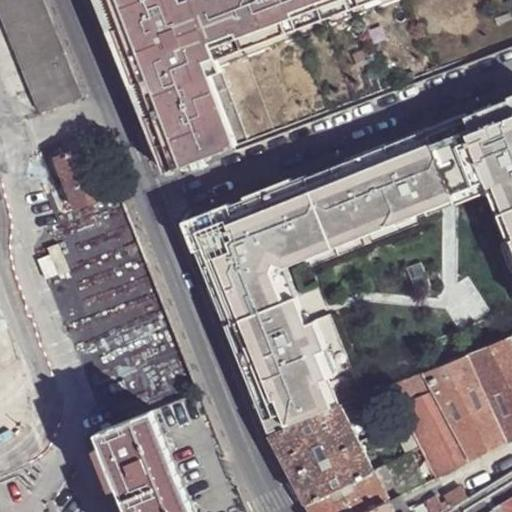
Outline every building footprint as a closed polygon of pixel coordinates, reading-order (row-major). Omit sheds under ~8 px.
[(0,0),(0,12),(40,115),(83,98),(75,78),(66,56),(43,0),(0,0)] [(388,0),(99,0),(137,94),(169,173),(211,157),(238,147),(209,68),(388,0)] [(511,0),(388,0),(209,68),(238,147),(314,118),(338,110),(341,109),(436,74),(473,60),(511,45),(511,0)] [(230,325),(300,297),(298,292),(288,267),(310,258),(306,248),(359,227),(363,237),(399,223),(396,215),(414,208),(427,203),(455,192),(456,194),(493,179),(502,183),(511,208),(511,100),(469,117),(469,115),(309,178),(308,176),(189,222),(230,325)] [(100,142),(54,159),(75,213),(103,200),(113,222),(108,226),(126,272),(149,263),(100,142)] [(511,261),(511,208),(502,183),(493,179),(456,194),(455,192),(427,203),(431,215),(438,213),(452,207),(486,193),(496,197),(511,239),(511,240),(505,243),(511,261)] [(418,218),(414,208),(396,215),(399,223),(400,225),(418,218)] [(94,226),(36,248),(101,410),(158,388),(94,226)] [(310,258),(363,237),(359,227),(306,248),(310,258)] [(300,297),(230,325),(272,432),(336,407),(333,400),(325,380),(332,377),(321,352),(330,348),(309,294),(301,297),(300,297)] [(507,436),(508,441),(511,438),(511,336),(470,354),(507,436)] [(340,374),(330,348),(321,352),(332,377),(340,374)] [(469,453),(507,436),(470,354),(427,371),(437,393),(440,398),(460,436),(469,453)] [(400,407),(437,393),(427,371),(390,386),(400,407)] [(469,453),(460,436),(440,398),(406,417),(420,447),(434,474),(471,457),(469,453)] [(285,458),(294,475),(362,441),(344,405),(329,411),(272,434),(285,458)] [(155,411),(100,433),(131,511),(195,511),(168,443),(155,411)] [(413,450),(420,447),(406,417),(394,424),(409,452),(413,450)] [(302,491),(308,502),(376,469),(362,441),(294,475),(302,491)] [(413,450),(428,479),(434,475),(434,474),(420,447),(413,450)] [(314,511),(364,511),(390,499),(402,493),(387,463),(376,469),(308,502),(314,511)] [(455,506),(453,507),(445,511),(444,511),(511,511),(511,471),(468,498),(455,506)] [(449,497),(455,506),(468,498),(462,489),(449,497)] [(402,493),(390,499),(397,511),(400,511),(409,508),(402,493)] [(424,500),(431,511),(444,511),(445,511),(441,503),(435,494),(424,500)] [(397,511),(390,499),(364,511),(397,511)] [(441,503),(445,511),(453,507),(448,499),(441,503)]
